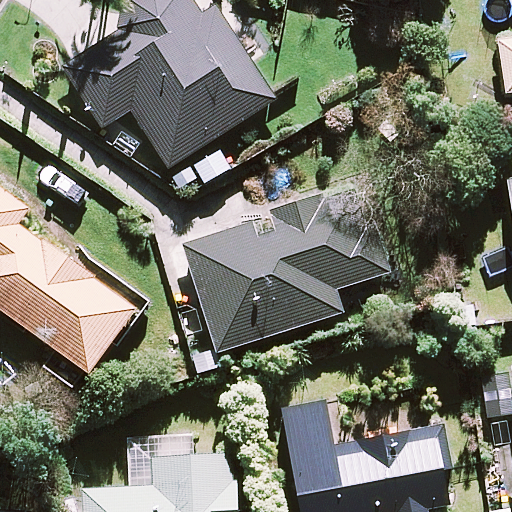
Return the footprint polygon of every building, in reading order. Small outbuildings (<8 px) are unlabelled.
[(128,22),(65,64),(106,126),(133,108),(170,165),(278,95),(217,2),(201,12),(193,0),(128,0),(127,5),(126,11),(127,17),(128,22)] [(511,36),(501,38),(509,90),(511,89),(511,36)] [(396,269),(368,179),(269,209),(272,218),(186,244),(219,349),(344,311),(337,287),(396,269)] [(0,184),(0,301),(93,368),(140,301),(24,219),(33,207),(0,184)] [(337,440),(331,400),(287,406),(303,511),(416,511),(451,507),(439,425),(337,440)] [(194,451),(193,435),(130,439),(133,485),(85,488),(86,511),(238,511),(235,449),(194,451)]
